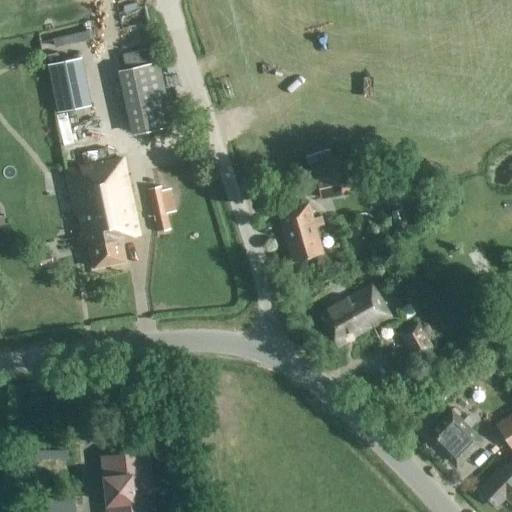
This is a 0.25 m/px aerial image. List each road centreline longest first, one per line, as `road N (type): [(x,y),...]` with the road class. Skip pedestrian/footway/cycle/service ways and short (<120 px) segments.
road 1 (unclassified): [(177,30),(258,271),(264,352)]
road 2 (tertiary): [(264,352),(179,342),(0,365)]
road 3 (tertiary): [(448,511),(340,403),(264,352)]
